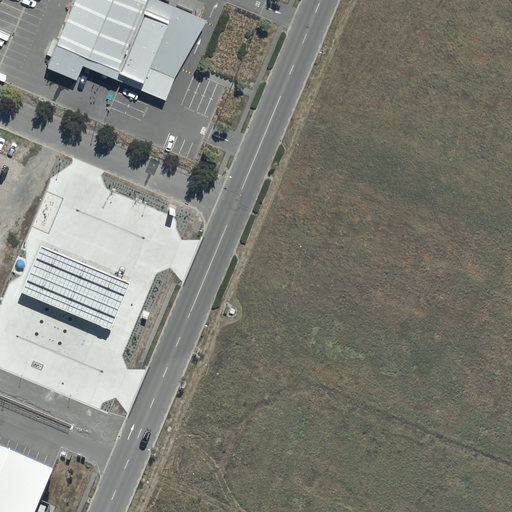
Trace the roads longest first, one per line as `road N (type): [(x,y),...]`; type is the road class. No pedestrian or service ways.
road 1 (unclassified): [(232,209),(106,511)]
road 2 (unclassified): [(232,209),(0,111)]
road 3 (unclassified): [(320,0),(232,209)]
